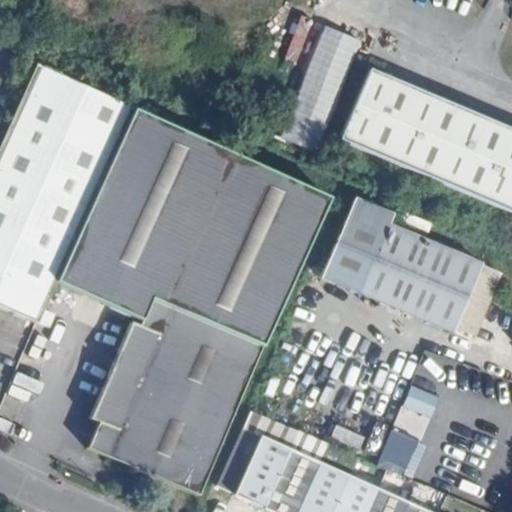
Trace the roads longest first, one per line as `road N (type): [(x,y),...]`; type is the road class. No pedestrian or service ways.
road 1 (unknown): [(11,477),(92,313)]
road 2 (unknown): [(511,359),(338,310)]
